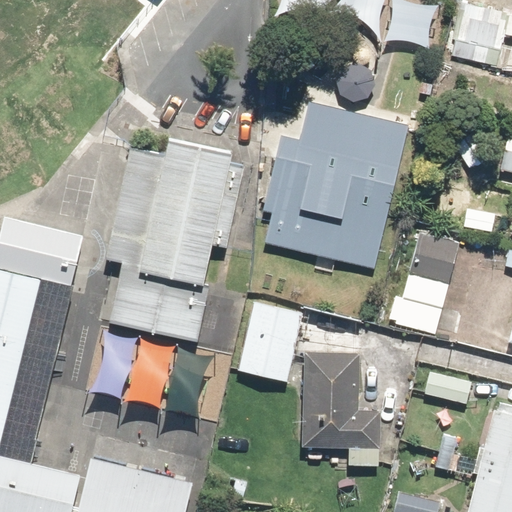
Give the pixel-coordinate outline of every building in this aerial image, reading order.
[(506,11),(459,1),(447,59),(494,68),(506,11)] [(65,57),(19,113),(51,140),(98,84),(65,57)] [(416,119),(301,91),(290,136),(280,133),(261,211),(272,214),(264,246),(379,274),(416,119)] [(1,115),(0,115),(0,170),(20,162),(1,115)] [(511,129),(508,129),(498,170),(511,173),(511,129)] [(472,206),(484,146),(458,140),(445,200),(472,206)] [(191,344),(227,153),(164,141),(161,158),(126,152),(106,259),(120,262),(107,328),(191,344)] [(85,232),(6,214),(0,242),(0,264),(74,281),(85,232)] [(457,242),(417,233),(401,297),(394,296),(387,323),(434,335),(457,242)] [(40,276),(0,266),(0,445),(1,446),(40,276)] [(285,382),(300,313),(250,302),(235,371),(285,382)] [(299,448),(345,449),(344,467),(376,468),(377,410),(356,410),(357,354),(301,352),(299,448)] [(427,372),(422,394),(465,404),(470,381),(427,372)] [(511,511),(511,413),(487,408),(462,511),(511,511)] [(449,470),(457,437),(440,433),(433,466),(449,470)] [(0,449),(0,511),(72,511),(82,469),(0,449)] [(173,511),(183,471),(92,451),(77,511),(173,511)] [(397,491),(392,511),(435,511),(438,501),(397,491)]
